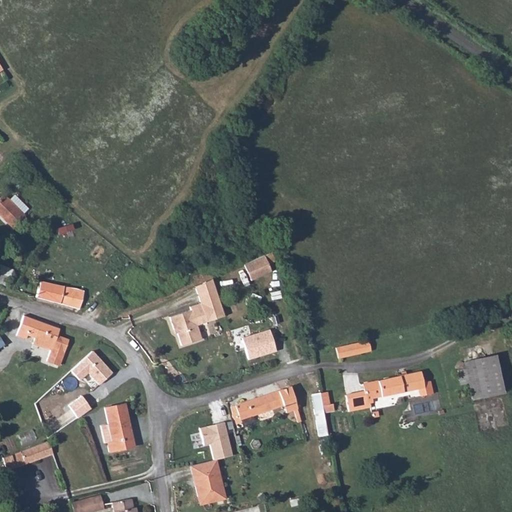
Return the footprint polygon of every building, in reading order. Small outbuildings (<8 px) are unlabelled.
[(0,215),(2,218),(13,228),(25,216),(4,194),(0,197),(0,215)] [(264,255),(244,264),(251,280),(271,271),(264,255)] [(0,283),(6,285),(13,270),(0,265),(0,283)] [(211,279),(194,287),(200,304),(206,321),(224,315),(211,279)] [(40,282),(36,297),(78,309),(83,292),(83,291),(82,291),(76,289),(63,287),(40,282)] [(181,346),(201,339),(196,325),(206,322),(206,321),(200,304),(190,307),(191,310),(169,317),(173,330),(175,329),(181,346)] [(23,316),(16,335),(26,339),(27,335),(35,338),(33,344),(51,350),(47,361),(60,365),(68,340),(56,335),(59,329),(23,316)] [(269,329),(242,337),(249,359),(275,351),(269,329)] [(338,358),(370,351),(368,340),(335,348),(338,358)] [(92,349),(70,371),(80,380),(87,373),(99,385),(113,371),(92,349)] [(511,351),(495,355),(503,393),(511,390),(511,351)] [(468,379),(472,400),(503,393),(495,355),(464,362),(465,368),(457,370),(459,381),(468,379)] [(420,371),(362,384),(364,391),(345,395),(349,411),(371,407),(370,403),(373,402),(372,398),(418,388),(420,395),(432,393),(430,381),(422,383),(420,371)] [(283,405),(285,412),(294,410),(297,422),(300,421),(290,387),(231,407),(233,414),(232,415),(232,416),(233,418),(234,419),(236,424),(241,422),(240,419),(283,405)] [(319,393),(323,412),(333,410),(332,404),(329,405),(327,392),(319,393)] [(81,396),(68,406),(76,418),(89,409),(81,396)] [(124,404),(104,408),(112,441),(107,443),(109,452),(133,446),(124,404)] [(224,421),(198,428),(202,445),(210,444),(214,460),(218,459),(232,455),(224,421)] [(48,441),(2,458),(6,471),(53,454),(48,441)] [(227,499),(218,459),(214,460),(189,465),(199,505),(227,499)] [(91,511),(104,509),(100,495),(71,503),(73,511),(91,511)] [(132,508),(130,499),(112,502),(113,511),(135,511),(135,507),(132,508)]
